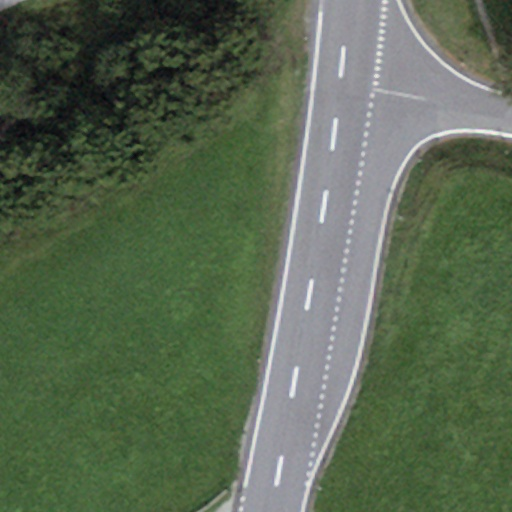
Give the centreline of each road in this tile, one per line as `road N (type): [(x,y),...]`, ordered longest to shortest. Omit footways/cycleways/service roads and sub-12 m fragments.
road 1 (secondary): [(338,85),(272,511)]
road 2 (unclassified): [(511,117),(338,85)]
